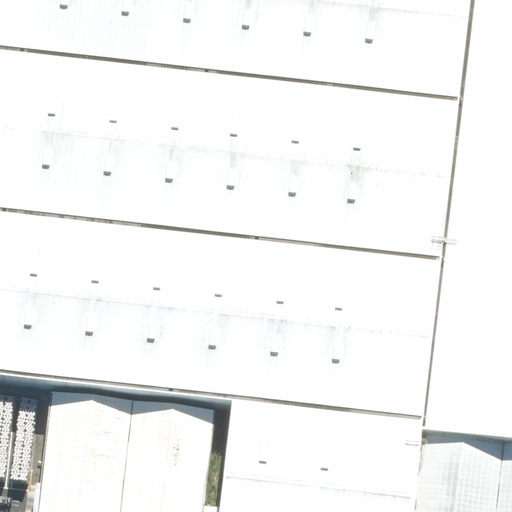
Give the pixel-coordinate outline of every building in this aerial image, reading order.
[(511,0),(0,0),(0,58),(511,118),(511,0)] [(511,118),(0,58),(0,221),(511,280),(511,118)] [(0,385),(511,445),(511,280),(0,221),(0,385)] [(206,511),(215,416),(53,394),(39,511),(206,511)] [(414,511),(422,435),(215,416),(206,511),(414,511)] [(511,511),(511,445),(422,435),(414,511),(511,511)]
